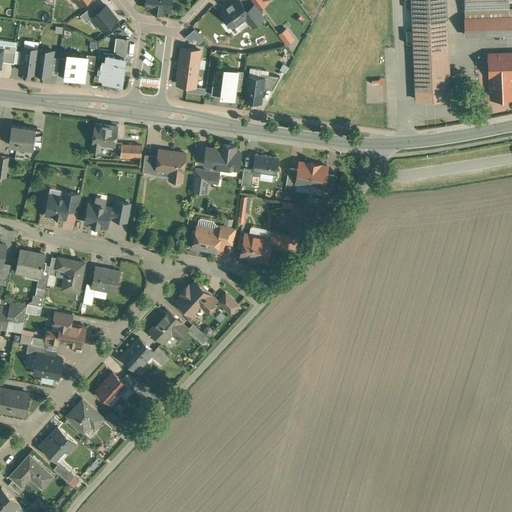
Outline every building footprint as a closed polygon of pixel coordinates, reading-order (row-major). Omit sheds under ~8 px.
[(146,0),(146,8),(172,10),(172,0),(146,0)] [(250,13),(239,0),(236,0),(233,3),(232,2),(226,6),(227,7),(222,11),(222,13),(232,27),(250,14),(250,13)] [(445,0),(412,0),(413,20),(446,19),(445,0)] [(508,0),(463,0),(464,8),(504,7),(509,6),(508,0)] [(107,4),(93,15),(104,29),(118,18),(107,4)] [(505,16),(465,18),(465,35),(511,32),(511,16),(509,16),(509,6),(504,7),(505,16)] [(446,19),(413,20),(416,100),(449,99),(446,19)] [(277,34),(286,45),(295,38),(286,27),(277,34)] [(195,28),(187,34),(191,39),(194,36),(199,42),(204,38),(195,28)] [(129,39),(116,37),(113,55),(124,56),(124,57),(126,58),(129,39)] [(0,68),(2,69),(3,61),(14,63),(16,44),(4,42),(4,39),(0,38),(0,68)] [(34,73),(37,46),(20,44),(17,71),(34,73)] [(53,48),(37,46),(34,73),(50,75),(53,48)] [(183,49),(181,66),(197,68),(200,51),(183,49)] [(90,52),(68,50),(65,75),(87,78),(90,52)] [(57,64),(63,65),(64,51),(59,51),(59,57),(53,57),(52,74),(56,74),(57,64)] [(511,52),(489,54),(491,97),(511,96),(511,52)] [(113,55),(108,54),(107,61),(104,60),(101,77),(109,79),(109,81),(121,83),(122,76),(124,76),(125,62),(124,62),(124,57),(124,56),(113,55)] [(197,68),(181,66),(179,82),(195,84),(197,68)] [(224,86),(223,95),(238,97),(241,68),(227,66),(224,86)] [(280,76),(262,73),(262,77),(263,78),(262,88),(272,89),(280,76)] [(262,77),(249,76),(246,99),(260,101),(262,88),(263,78),(262,77)] [(213,94),(223,95),(224,86),(214,85),(213,94)] [(118,127),(95,124),(91,151),(100,152),(101,143),(115,145),(118,127)] [(35,129),(12,126),(9,145),(33,148),(35,129)] [(142,146),(121,144),(120,157),(141,159),(142,146)] [(235,146),(222,144),(221,149),(207,147),(205,164),(212,166),(220,167),(237,169),(240,152),(235,151),(235,146)] [(185,153),(163,150),(162,156),(158,156),(156,168),(157,169),(171,170),(170,179),(182,180),(185,153)] [(158,156),(145,154),(142,172),(157,173),(157,169),(156,168),(158,156)] [(278,157),(256,154),(253,170),(259,171),(275,174),(278,157)] [(307,162),(300,161),(298,169),(296,182),(297,182),(310,184),(314,163),(307,161),(307,162)] [(320,164),(314,163),(310,184),(323,187),(324,187),(326,174),(327,166),(320,165),(320,164)] [(204,169),(194,168),(191,190),(207,192),(208,182),(202,181),(204,169)] [(253,170),(243,168),(241,184),(251,186),(253,175),(259,176),(259,171),(253,170)] [(298,169),(288,168),(286,184),(296,185),(297,182),(296,182),(298,169)] [(212,171),(204,169),(202,181),(208,182),(217,183),(219,172),(212,171)] [(336,175),(326,174),(324,187),(323,187),(323,189),(333,191),(336,175)] [(80,194),(65,191),(63,197),(69,198),(67,208),(76,210),(80,194)] [(63,197),(49,194),(46,213),(55,215),(55,216),(55,215),(61,217),(60,217),(61,217),(65,218),(67,208),(69,198),(63,197)] [(243,195),(240,215),(247,216),(250,196),(243,195)] [(116,205),(113,205),(112,212),(117,213),(116,216),(128,218),(131,201),(117,198),(116,205)] [(91,201),(87,221),(110,225),(112,212),(113,205),(91,201)] [(220,230),(206,227),(206,226),(202,225),(201,226),(197,225),(196,232),(193,231),(192,232),(191,238),(191,239),(195,240),(193,246),(203,248),(203,249),(206,249),(207,249),(217,251),(219,241),(221,230),(220,230)] [(235,228),(221,225),(220,230),(221,230),(219,241),(233,244),(235,228)] [(289,235),(273,232),(271,239),(272,239),(270,247),(286,250),(289,235)] [(271,239),(245,233),(245,236),(242,237),(241,242),(243,244),(240,256),(258,259),(259,259),(267,260),(270,247),(272,239),(271,239)] [(45,254),(20,250),(16,271),(26,273),(27,270),(41,272),(40,275),(41,275),(45,254)] [(59,258),(52,257),(49,273),(56,275),(57,268),(57,267),(59,258)] [(84,263),(70,260),(70,259),(59,257),(59,258),(57,267),(57,268),(66,269),(62,288),(79,292),(84,262),(84,263)] [(11,264),(2,262),(1,267),(0,266),(0,278),(8,280),(11,264)] [(118,273),(103,270),(103,268),(96,267),(92,284),(106,287),(106,289),(115,291),(119,272),(118,272),(118,273)] [(47,280),(40,278),(36,295),(44,297),(47,280)] [(189,283),(179,294),(181,296),(177,300),(184,307),(192,314),(191,313),(200,303),(206,309),(205,309),(206,310),(216,299),(195,280),(191,285),(189,283)] [(93,287),(86,286),(82,302),(90,304),(93,287)] [(238,304),(225,292),(219,299),(232,311),(238,304)] [(12,301),(0,298),(0,304),(10,307),(12,301)] [(184,307),(177,300),(173,304),(180,311),(184,307)] [(27,304),(12,301),(10,307),(8,316),(24,319),(27,304)] [(0,304),(0,326),(6,328),(8,316),(10,307),(0,304)] [(192,314),(184,307),(180,311),(190,320),(194,315),(192,314)] [(72,313),(56,309),(52,329),(48,328),(46,338),(45,341),(46,341),(58,343),(60,342),(82,346),(86,326),(70,323),(72,313)] [(168,310),(150,329),(163,341),(172,332),(179,338),(188,328),(178,319),(174,316),(168,310)] [(208,337),(195,325),(189,331),(203,343),(208,337)] [(33,337),(21,334),(20,342),(28,343),(31,344),(33,337)] [(46,338),(33,336),(33,337),(31,344),(45,346),(46,341),(45,341),(46,338)] [(139,337),(121,357),(136,370),(136,369),(135,368),(140,363),(141,364),(151,354),(154,350),(139,337)] [(31,344),(28,343),(26,352),(37,355),(38,354),(45,355),(47,347),(45,346),(31,344)] [(171,357),(158,345),(154,350),(151,354),(163,365),(171,357)] [(45,355),(38,354),(37,355),(34,372),(58,377),(62,358),(54,356),(54,357),(45,355)] [(113,373),(104,384),(103,383),(96,390),(111,403),(127,385),(113,372),(112,372),(113,373)] [(141,384),(128,372),(123,377),(136,390),(141,384)] [(14,391),(5,389),(0,387),(0,410),(2,411),(2,409),(23,413),(23,415),(24,415),(28,393),(14,390),(14,391)] [(103,418),(83,399),(68,415),(84,430),(92,422),(96,426),(103,418)] [(126,426),(110,411),(103,418),(120,434),(127,426),(126,426)] [(77,444),(57,426),(57,427),(58,427),(52,434),(48,439),(47,438),(40,445),(59,462),(59,461),(55,458),(64,448),(69,452),(77,444)] [(29,454),(10,475),(22,486),(33,474),(44,484),(42,486),(43,487),(53,476),(29,454)] [(75,475),(59,461),(59,462),(53,468),(69,482),(75,475)] [(1,489),(0,490),(0,511),(6,511),(10,508),(12,509),(18,503),(1,488),(1,489)] [(47,511),(49,511),(36,499),(30,505),(38,511),(47,511)]
